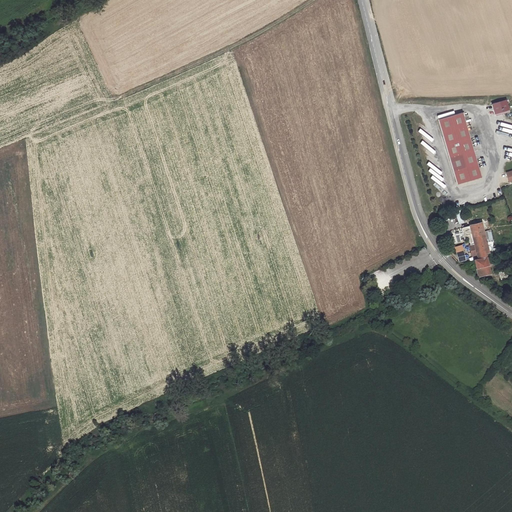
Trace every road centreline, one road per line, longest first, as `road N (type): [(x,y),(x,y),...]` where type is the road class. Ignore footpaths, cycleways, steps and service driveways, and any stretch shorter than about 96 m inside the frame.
road 1 (tertiary): [(360,0),(427,238),(461,278),(511,314)]
road 2 (track): [(114,99),(230,48),(311,0)]
